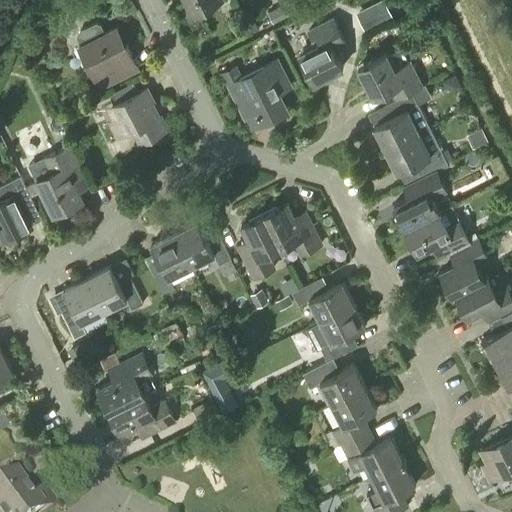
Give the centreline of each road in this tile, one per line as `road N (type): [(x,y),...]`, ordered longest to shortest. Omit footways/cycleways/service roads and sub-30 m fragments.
road 1 (residential): [(229,151),(332,182),(445,408),(438,443),(462,497),(483,511)]
road 2 (residential): [(112,491),(21,307),(33,273),(99,241),(117,211),(229,151)]
road 3 (residential): [(150,0),(229,151)]
